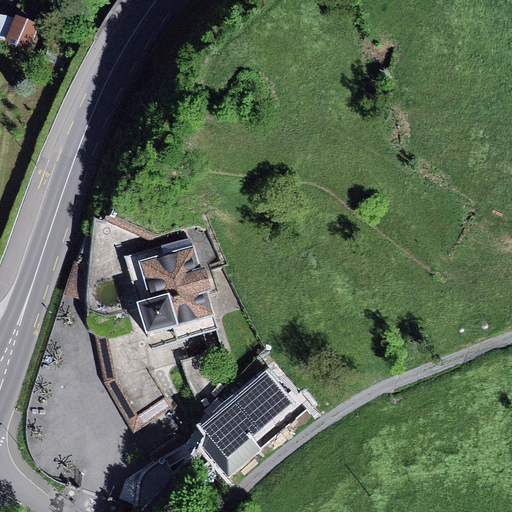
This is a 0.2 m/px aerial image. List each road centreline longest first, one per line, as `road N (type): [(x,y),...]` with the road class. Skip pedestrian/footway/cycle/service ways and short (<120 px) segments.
road 1 (primary): [(157,0),(106,81),(0,373)]
road 2 (track): [(228,511),(289,448),(353,401),(511,338)]
